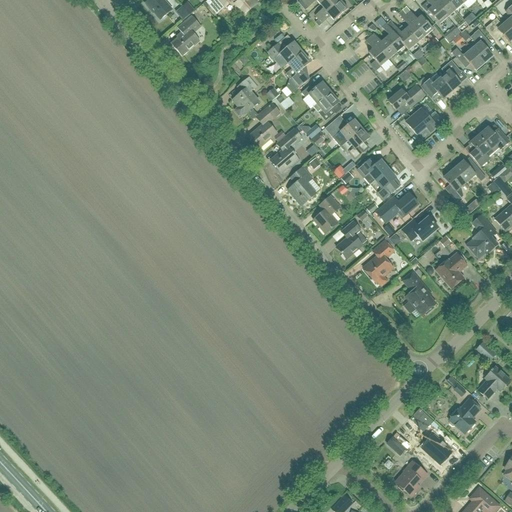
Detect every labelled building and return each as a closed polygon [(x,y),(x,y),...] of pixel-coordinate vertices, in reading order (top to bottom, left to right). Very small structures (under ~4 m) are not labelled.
[(159,21),(172,10),(162,0),(149,0),(144,4),(150,11),(150,10),(159,21)] [(216,16),(229,5),(240,17),(256,3),(254,0),(209,0),(205,3),(216,16)] [(320,6),(326,0),(310,0),(305,4),(308,8),(316,2),(320,6)] [(319,21),(340,2),(338,0),(326,0),(320,6),(323,10),(315,17),(319,21)] [(447,19),(431,0),(424,0),(427,3),(421,8),(426,14),(427,12),(439,26),(447,19)] [(455,12),(445,0),(440,0),(439,1),(438,0),(431,0),(447,19),(455,12)] [(445,0),(455,12),(463,5),(459,0),(445,0)] [(340,2),(319,21),(322,25),(330,18),(334,22),(347,10),(340,2)] [(486,12),(491,7),(487,2),(482,7),(486,12)] [(402,11),(406,16),(410,12),(406,7),(406,8),(402,11)] [(402,19),(406,16),(402,11),(398,14),(402,19)] [(406,16),(424,38),(433,31),(421,17),(417,20),(410,12),(406,16)] [(416,45),(424,38),(406,16),(402,19),(408,27),(405,31),(416,45)] [(182,57),(199,43),(193,35),(200,28),(191,17),(177,28),(182,34),(170,44),(182,57)] [(511,40),(511,30),(506,23),(501,27),(496,20),(485,30),(494,40),(500,35),(508,44),(511,40)] [(390,29),(387,25),(386,24),(382,28),(388,36),(384,40),(396,54),(404,47),(390,29)] [(416,45),(405,31),(401,27),(397,30),(394,26),(390,29),(404,47),(408,52),(416,45)] [(471,50),(483,65),(492,57),(484,47),(488,43),(478,32),(470,39),(476,46),(471,50)] [(374,35),(369,38),(388,61),(396,54),(384,40),(381,43),(374,35)] [(369,38),(365,42),(372,50),(368,54),(380,68),(388,61),(369,38)] [(287,65),(301,53),(293,43),(284,51),(278,44),(267,54),(273,60),(277,66),(283,60),(287,65)] [(436,55),(441,50),(436,45),(433,48),(431,49),(436,55)] [(483,65),(471,50),(463,58),(456,50),(452,54),(462,65),(466,61),(475,72),(483,65)] [(301,53),(287,65),(292,70),(285,75),(297,90),(308,80),(302,73),(306,70),(304,68),(310,63),(301,53)] [(403,61),(407,65),(415,59),(410,55),(403,61)] [(244,56),(238,61),(243,67),(249,62),(244,56)] [(399,72),(406,66),(402,62),(396,69),(399,72)] [(440,80),(451,92),(460,85),(453,77),(459,72),(450,62),(441,70),(445,75),(440,80)] [(435,92),(441,100),(451,92),(440,80),(435,84),(431,78),(420,87),(429,97),(435,92)] [(244,115),(258,103),(250,93),(256,87),(248,79),(237,88),(241,93),(232,102),(238,108),(235,110),(235,112),(238,117),(240,117),(243,114),(244,115)] [(316,105),(330,93),(322,84),(314,90),(310,86),(301,94),(304,98),(308,96),(316,105)] [(424,97),(415,87),(404,96),(400,92),(387,103),(395,112),(404,104),(409,110),(424,97)] [(265,95),(271,102),(279,95),(274,88),(265,95)] [(316,105),(312,108),(317,113),(325,122),(334,114),(331,110),(339,104),(330,93),(316,105)] [(293,104),(288,98),(280,105),(285,111),(293,104)] [(259,149),(276,134),(268,124),(279,114),(271,105),(256,119),(262,126),(249,137),(259,149)] [(429,120),(420,110),(413,117),(408,111),(405,113),(410,119),(405,123),(416,136),(428,126),(433,131),(442,124),(435,115),(429,120)] [(347,142),(361,130),(353,121),(345,128),(341,123),(330,132),(328,134),(340,148),(348,142),(347,142)] [(310,140),(321,131),(315,125),(305,134),(310,140)] [(487,128),(478,136),(493,154),(498,150),(500,151),(508,144),(497,130),(492,134),(487,128)] [(348,142),(340,148),(344,153),(346,151),(354,160),(365,151),(360,146),(369,139),(361,130),(347,142),(348,142)] [(291,168),(299,162),(289,150),(301,139),(293,131),(276,145),(282,152),(270,162),(280,174),(289,166),(291,168)] [(493,154),(478,136),(469,144),(470,144),(474,149),(468,154),(471,158),(472,157),(481,167),(489,160),(488,159),(493,154)] [(317,162),(310,166),(313,171),(319,167),(317,162)] [(366,182),(369,186),(375,182),(388,170),(381,162),(371,170),(366,164),(357,172),(366,182)] [(453,171),(465,185),(474,176),(480,183),(485,178),(476,167),(470,172),(463,163),(453,171)] [(339,181),(345,175),(338,167),(331,174),(339,181)] [(300,207),(315,195),(307,185),(312,181),(302,168),(291,178),(296,184),(287,191),(300,207)] [(388,170),(375,182),(369,186),(382,201),(397,187),(393,182),(396,180),(388,170)] [(460,189),(465,185),(453,171),(443,179),(451,189),(446,193),(456,204),(463,198),(461,190),(460,189)] [(345,184),(352,179),(348,174),(341,180),(345,184)] [(498,189),(503,184),(504,183),(498,177),(492,182),(498,189)] [(486,188),(493,196),(499,191),(493,183),(486,188)] [(339,199),(347,193),(342,187),(334,193),(339,199)] [(418,206),(408,195),(398,204),(393,199),(382,208),(375,213),(385,225),(392,219),(400,213),(404,218),(418,206)] [(504,233),(511,225),(511,196),(506,201),(511,206),(494,221),(504,233)] [(324,235),(338,224),(331,215),(339,208),(330,197),(319,206),(323,212),(312,221),(324,235)] [(479,207),(475,202),(465,210),(469,215),(479,207)] [(370,215),(378,209),(374,204),(366,210),(370,215)] [(361,222),(367,217),(363,212),(356,217),(361,222)] [(484,255),(485,257),(497,247),(490,239),(495,234),(481,217),(471,225),(479,234),(471,240),(472,241),(473,241),(484,255)] [(437,230),(428,219),(417,228),(412,222),(401,231),(410,243),(417,237),(421,243),(437,230)] [(346,261),(362,247),(354,237),(360,231),(353,223),(341,233),(346,240),(336,249),(346,261)] [(444,249),(451,243),(446,237),(439,243),(444,249)] [(385,283),(385,281),(384,280),(382,277),(392,268),(385,260),(393,253),(392,251),(395,248),(388,239),(385,242),(373,253),(378,259),(363,271),(374,283),(376,282),(378,285),(380,286),(382,286),(384,285),(385,283)] [(477,261),(484,255),(473,241),(472,241),(465,247),(477,261)] [(466,267),(456,255),(448,262),(447,261),(434,272),(450,290),(463,280),(458,274),(466,267)] [(421,317),(435,306),(425,294),(427,292),(411,273),(402,282),(411,293),(405,298),(409,303),(403,308),(409,315),(415,310),(421,317)] [(489,362),(494,356),(482,344),(476,350),(489,362)] [(509,382),(494,368),(492,371),(491,371),(490,372),(491,373),(485,380),(487,381),(477,392),(487,400),(496,390),(499,393),(509,382)] [(461,398),(465,393),(457,386),(453,391),(461,398)] [(480,410),(469,400),(460,410),(459,409),(449,421),(450,422),(449,423),(449,425),(452,428),(453,428),(454,426),(464,435),(475,423),(471,420),(480,410)] [(429,441),(422,450),(440,466),(451,453),(437,440),(442,434),(432,425),(423,435),(429,441)] [(385,445),(400,457),(406,450),(391,438),(385,445)] [(511,457),(504,470),(506,471),(502,476),(511,483),(511,482),(511,457)] [(411,498),(419,488),(417,487),(427,476),(412,463),(403,473),(404,474),(395,484),(411,498)] [(483,511),(494,511),(498,507),(479,490),(470,500),(473,502),(464,511),(482,511),(483,511)] [(503,502),(511,507),(511,494),(509,493),(503,502)] [(344,511),(352,504),(344,497),(332,510),(333,511),(344,511)]
